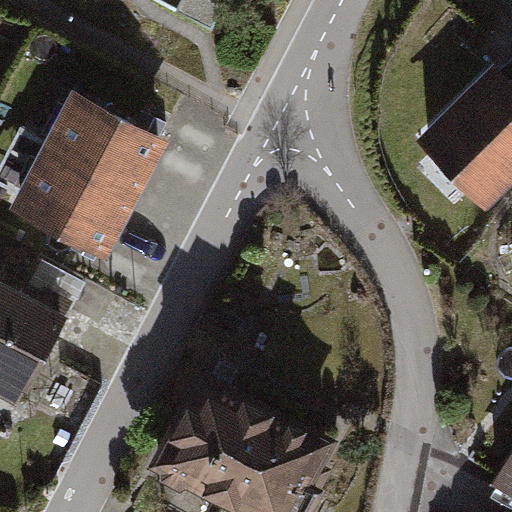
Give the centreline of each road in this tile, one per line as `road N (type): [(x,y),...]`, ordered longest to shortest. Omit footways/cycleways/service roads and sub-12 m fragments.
road 1 (residential): [(274,130),(317,154),(405,294),(419,354),(397,511)]
road 2 (residential): [(73,511),(274,130)]
road 3 (residential): [(274,130),(343,0)]
